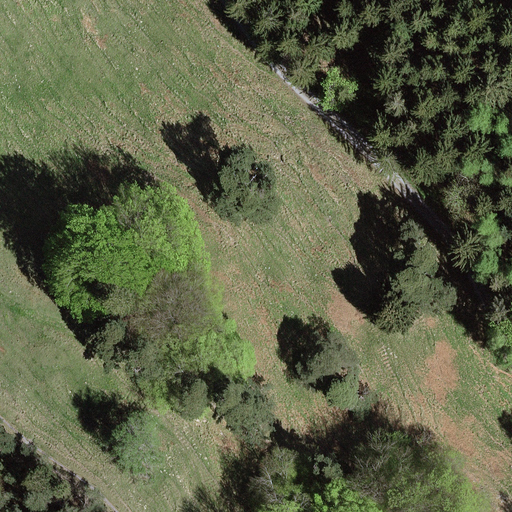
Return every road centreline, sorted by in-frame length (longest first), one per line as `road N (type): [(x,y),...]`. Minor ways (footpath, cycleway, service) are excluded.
road 1 (track): [(229,0),(270,57),(428,213),(511,355)]
road 2 (track): [(0,417),(114,511)]
